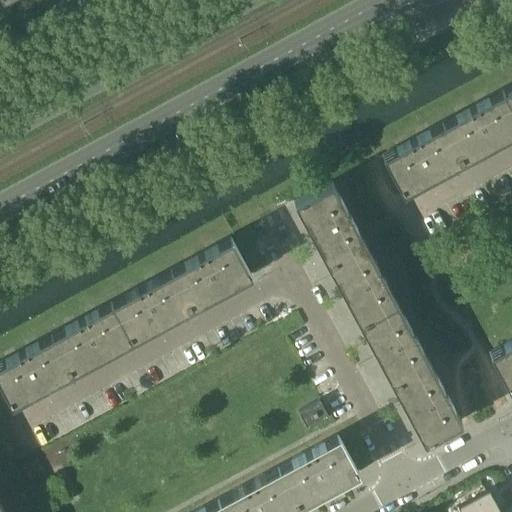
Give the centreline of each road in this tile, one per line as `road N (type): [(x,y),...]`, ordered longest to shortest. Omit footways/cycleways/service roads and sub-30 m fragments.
road 1 (secondary): [(0,210),(386,0)]
road 2 (residential): [(26,422),(289,278)]
road 3 (secondary): [(240,0),(0,130)]
road 4 (residential): [(406,484),(289,278)]
